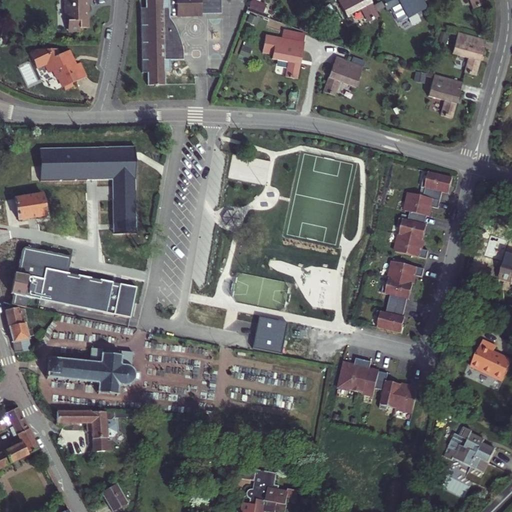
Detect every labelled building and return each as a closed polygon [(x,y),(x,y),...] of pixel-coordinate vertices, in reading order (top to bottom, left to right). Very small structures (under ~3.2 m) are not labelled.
[(65,0),(66,24),(69,24),(69,32),(72,35),(81,34),(81,31),(88,31),(88,20),(86,20),(86,13),(90,13),(89,0),(65,0)] [(180,35),(178,29),(174,23),(170,23),(170,16),(170,15),(203,15),(203,12),(202,0),(146,0),(147,7),(141,7),(142,71),(148,71),(148,84),(156,84),(156,85),(158,85),(158,84),(166,84),(166,71),(171,71),(171,59),(179,59),(179,49),(183,49),(182,42),(180,35)] [(223,12),(222,0),(202,0),(203,12),(223,12)] [(379,18),(371,0),(340,0),(348,18),(363,12),(368,22),(379,18)] [(428,8),(423,0),(381,0),(386,10),(390,8),(397,21),(401,22),(428,8)] [(456,0),(457,0),(472,0),(476,11),(487,6),(484,0),(456,0)] [(298,79),(305,42),(275,37),(265,35),(262,53),(272,55),(271,58),(288,62),(285,76),(298,79)] [(471,61),(467,75),(479,78),(488,41),(461,36),(455,57),(471,61)] [(43,69),(48,77),(52,74),(57,82),(59,81),(64,90),(65,91),(66,91),(72,88),(72,87),(73,87),(73,86),(72,86),(72,85),(86,77),(79,63),(73,67),(70,62),(71,62),(71,61),(71,60),(71,59),(67,52),(57,57),(54,52),(46,53),(41,54),(33,54),(28,57),(28,58),(27,59),(36,73),(43,69)] [(365,65),(338,55),(325,90),(335,95),(340,81),(357,87),(365,65)] [(416,82),(426,85),(428,76),(426,76),(418,73),(416,82)] [(447,104),(443,117),(455,120),(465,84),(435,78),(429,99),(447,104)] [(134,146),(38,148),(39,181),(91,180),(111,180),(112,235),(136,235),(134,146)] [(454,180),(430,175),(428,184),(425,183),(423,191),(427,192),(426,200),(421,199),(411,197),(408,215),(413,216),(411,224),(402,222),(401,229),(404,230),(399,256),(430,262),(432,254),(425,253),(428,236),(426,236),(428,228),(430,219),(432,220),(434,210),(441,212),(445,195),(449,196),(451,188),(453,189),(454,180)] [(46,216),(42,191),(11,196),(15,221),(46,216)] [(15,274),(11,294),(39,300),(106,314),(130,318),(136,287),(113,283),(67,274),(71,257),(25,248),(24,248),(22,249),(22,251),(17,275),(15,274)] [(428,272),(397,265),(391,291),(388,290),(386,297),(395,299),(393,308),(391,317),(383,315),(381,322),(385,323),(383,332),(407,337),(409,329),(407,328),(412,303),(414,295),(416,295),(419,279),(426,280),(428,272)] [(13,295),(11,305),(25,308),(28,298),(13,295)] [(208,305),(205,321),(222,325),(226,309),(208,305)] [(4,308),(16,354),(26,352),(30,351),(28,339),(31,338),(27,324),(25,310),(17,308),(10,310),(9,307),(4,308)] [(232,326),(234,311),(227,310),(225,325),(232,326)] [(281,353),(286,323),(259,318),(253,348),(281,353)] [(482,336),(470,363),(502,379),(511,359),(494,349),(496,344),(482,336)] [(52,357),(50,357),(50,358),(48,358),(48,360),(49,360),(48,376),(46,376),(46,378),(48,378),(48,380),(49,380),(49,378),(58,379),(58,381),(60,381),(60,379),(69,380),(69,382),(70,382),(70,381),(80,382),(80,383),(82,383),(82,382),(90,383),(90,384),(92,385),(92,383),(98,384),(98,386),(99,387),(99,391),(97,391),(97,393),(99,393),(98,394),(101,395),(101,393),(116,395),(116,397),(118,397),(118,395),(120,395),(121,393),(119,393),(119,389),(122,388),(122,386),(129,387),(135,383),(135,381),(139,381),(140,375),(136,374),(137,371),(132,367),(133,354),(93,349),(91,361),(89,361),(89,363),(84,363),(84,360),(82,360),(82,362),(73,361),(73,359),(72,359),(71,361),(63,360),(63,358),(61,358),(61,360),(51,359),(52,357)] [(344,369),(339,393),(373,402),(375,394),(384,396),(379,414),(386,416),(387,413),(413,419),(420,387),(412,385),(410,393),(394,389),(393,391),(386,389),(388,380),(379,377),(369,375),(371,368),(363,366),(356,364),(354,372),(344,369)] [(15,429),(18,435),(29,430),(18,409),(0,417),(0,425),(3,431),(13,425),(15,429)] [(106,413),(105,415),(55,412),(55,424),(87,425),(87,429),(93,430),(93,435),(95,454),(113,453),(113,446),(113,442),(109,443),(109,440),(107,424),(114,423),(116,420),(117,420),(127,420),(128,413),(117,413),(106,413)] [(114,423),(107,424),(109,440),(116,439),(119,435),(118,426),(114,423)] [(454,460),(455,458),(485,474),(498,449),(485,443),(486,440),(474,433),(474,431),(466,427),(461,436),(470,440),(466,447),(462,444),(459,451),(450,447),(446,456),(454,460)] [(15,429),(10,432),(14,439),(19,437),(18,435),(15,429)] [(0,471),(11,466),(39,451),(29,430),(18,435),(19,437),(21,441),(16,443),(17,447),(0,454),(0,471)] [(228,457),(213,454),(211,466),(226,469),(228,457)] [(251,467),(242,465),(241,471),(250,473),(251,467)] [(287,511),(288,510),(286,510),(289,495),(280,494),(280,490),(275,489),(277,478),(257,474),(250,473),(241,471),(239,471),(237,483),(255,486),(253,494),(251,494),(250,494),(249,496),(248,498),(248,499),(248,501),(249,503),(252,504),(251,509),(244,507),(243,511),(287,511)] [(115,488),(103,495),(112,511),(116,511),(129,505),(118,486),(115,488)]
